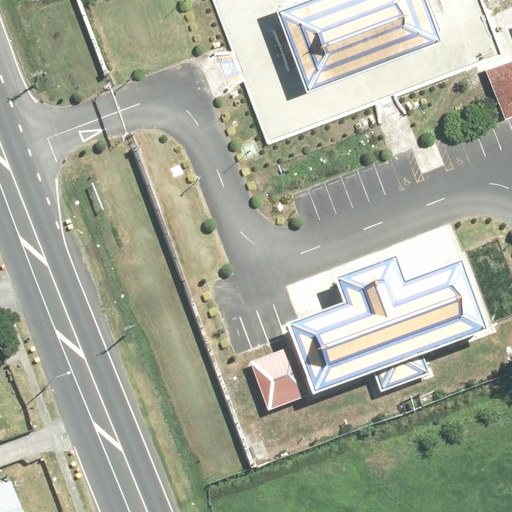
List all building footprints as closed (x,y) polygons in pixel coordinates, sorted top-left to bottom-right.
[(421,0),(307,0),(278,11),(306,84),(435,34),(421,0)] [(511,53),(489,63),(510,115),(511,113),(511,53)] [(338,300),(286,321),(314,391),(371,368),(381,391),(429,372),(423,355),(491,328),(461,254),(399,279),(391,261),(337,283),(338,300)] [(241,300),(216,312),(235,353),(260,342),(241,300)] [(42,473),(17,483),(28,511),(51,511),(56,510),(42,473)] [(21,511),(8,478),(0,481),(0,511),(21,511)]
